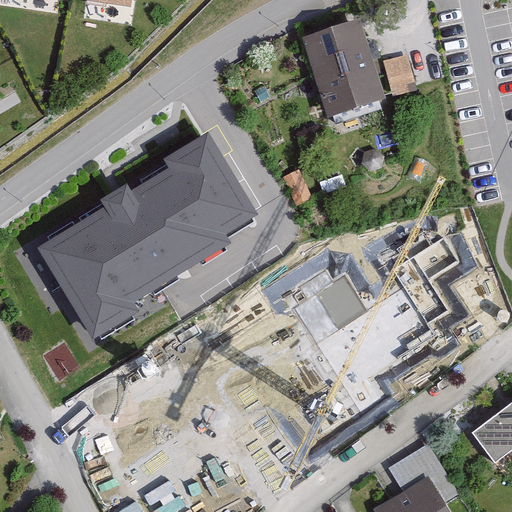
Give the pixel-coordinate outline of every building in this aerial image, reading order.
[(133,0),(82,0),(82,5),(131,12),(133,0)] [(382,104),(360,24),(303,43),(325,120),(382,104)] [(258,213),(208,138),(42,249),(93,325),(258,213)] [(511,407),(473,439),(497,468),(511,455),(511,407)] [(456,500),(426,449),(388,471),(402,495),(373,511),(444,511),(442,508),(456,500)]
